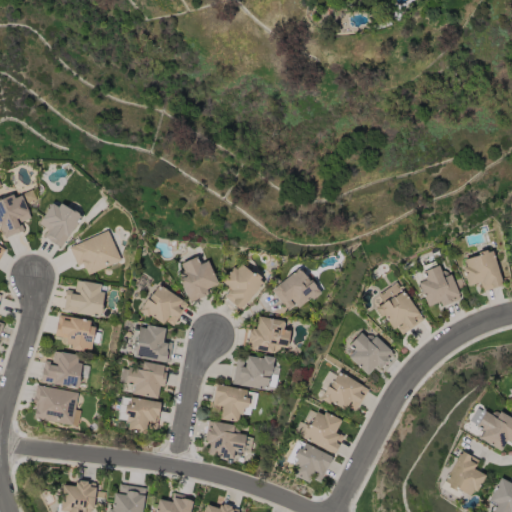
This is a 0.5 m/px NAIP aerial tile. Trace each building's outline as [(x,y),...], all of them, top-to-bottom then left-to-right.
[(0,229),(0,199),(11,194),(13,199),(20,196),(30,218),(20,223),(23,230),(4,239),(0,229)] [(38,224),(51,203),(57,207),(59,203),(70,210),(71,209),(78,213),(77,215),(80,216),(60,248),(48,240),(48,239),(43,236),(47,230),(38,224)] [(67,247),(107,230),(120,260),(87,275),(85,269),(84,269),(81,264),(76,266),(67,247)] [(461,268),(465,267),(463,260),(478,255),(477,252),(485,250),(486,253),(491,251),(502,286),(482,291),(479,281),(467,285),(461,268)] [(188,302),(178,279),(180,271),(182,270),(179,263),(194,256),(198,265),(206,262),(216,284),(204,289),(206,294),(188,302)] [(417,283),(416,284),(412,274),(421,270),(419,267),(434,260),(436,266),(437,265),(440,272),(442,270),(447,272),(448,275),(449,275),(460,299),(441,307),(438,301),(427,306),(417,283)] [(239,309),(224,296),(230,289),(220,281),(232,267),(235,270),(240,265),(251,274),(253,272),(260,278),(258,280),(262,283),(239,309)] [(324,289),(311,300),(310,298),(297,308),(294,305),(286,311),(269,291),(298,267),(310,283),(311,282),(315,287),(319,284),(324,289)] [(103,293),(98,317),(61,310),(65,289),(74,291),(76,280),(81,282),(82,281),(99,284),(99,285),(106,287),(104,294),(103,293)] [(401,334),(397,328),(402,325),(401,323),(392,329),(382,315),(379,318),(373,309),(382,303),(376,295),(395,282),(401,291),(402,290),(422,319),(401,334)] [(136,311),(156,283),(187,305),(171,326),(165,322),(169,316),(168,315),(161,324),(148,315),(146,318),(136,311)] [(82,351),(70,349),(71,344),(64,343),(65,338),(53,336),(57,314),(89,321),(88,326),(94,327),(93,332),(98,333),(97,343),(91,342),(90,350),(82,349),(82,351)] [(258,316),(283,322),(282,330),(289,331),(285,347),(278,346),(276,352),(271,351),(271,353),(250,349),(251,343),(248,342),(248,340),(246,339),(248,330),(250,331),(250,328),(255,329),(258,316)] [(167,363),(132,357),(133,351),(130,351),(132,341),(135,342),(138,327),(145,329),(146,325),(163,328),(161,341),(171,343),(167,363)] [(365,374),(347,358),(354,351),(348,345),(359,333),(364,337),(366,335),(373,336),(390,351),(389,352),(391,354),(378,369),(374,365),(365,374)] [(43,361),(51,363),(53,352),(77,356),(76,362),(80,363),(76,388),(40,381),(43,361)] [(236,357),(245,359),(245,355),(262,358),(262,355),(273,358),(271,366),(278,367),(274,387),(266,386),(265,390),(231,384),(236,357)] [(167,366),(163,387),(158,387),(156,399),(130,394),(131,392),(120,390),(122,383),(118,382),(120,368),(126,370),(127,367),(139,370),(141,361),(167,366)] [(319,399),(324,390),(319,387),(322,383),(320,382),(327,371),(334,376),(337,371),(367,390),(353,412),(346,408),(349,403),(349,402),(343,411),(329,402),(327,404),(319,399)] [(70,425),(32,418),(35,405),(31,405),(35,385),(77,393),(74,410),(79,411),(77,425),(71,424),(70,425)] [(237,423),(218,419),(221,406),(218,405),(217,412),(210,411),(213,397),(214,397),(216,385),(245,390),(245,391),(256,393),(253,409),(250,409),(249,416),(241,414),(241,415),(239,415),(237,423)] [(126,430),(128,422),(124,421),(125,420),(116,419),(117,413),(116,413),(118,404),(119,404),(120,397),(128,398),(129,397),(159,403),(154,428),(144,426),(143,433),(126,430)] [(302,438),(302,437),(293,432),(299,421),(302,423),(309,410),(314,413),(315,412),(322,415),(323,412),(339,421),(333,432),(342,437),(333,454),(302,438)] [(475,425),(484,411),(490,414),(491,412),(497,411),(511,419),(511,439),(510,443),(506,441),(500,452),(476,438),(481,429),(475,425)] [(241,453),(233,451),(231,460),(207,455),(209,442),(204,441),(208,420),(233,425),(233,427),(235,427),(238,431),(237,434),(244,436),(244,437),(251,438),(249,452),(241,451),(241,453)] [(318,482),(312,478),(315,472),(313,471),(307,482),(291,474),(294,467),(292,465),(292,464),(285,461),(296,440),(331,457),(318,482)] [(442,482),(457,454),(459,455),(461,452),(465,454),(466,454),(477,460),(472,469),(484,476),(475,491),(472,489),(468,497),(455,489),(454,492),(445,487),(446,484),(442,482)] [(485,501),(499,477),(510,484),(511,479),(511,511),(489,511),(488,511),(492,505),(485,501)] [(74,487),(75,482),(78,483),(78,480),(86,481),(85,482),(94,484),(91,508),(90,508),(89,511),(55,511),(57,504),(59,504),(61,485),(74,487)] [(144,488),(140,511),(106,511),(107,509),(111,510),(113,493),(117,494),(119,484),(144,488)] [(169,501),(171,492),(193,497),(189,511),(154,511),(157,498),(169,501)]
